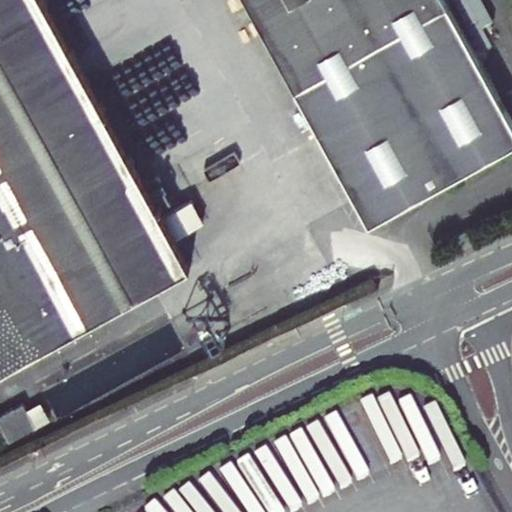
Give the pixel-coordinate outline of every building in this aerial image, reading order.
[(18,0),(0,0),(0,366),(169,273),(18,0)] [(190,262),(45,0),(18,0),(169,273),(190,262)] [(248,0),(370,219),(511,140),(511,120),(445,0),(248,0)] [(504,3),(486,13),(492,24),(510,14),(504,3)] [(23,402),(0,413),(0,421),(9,439),(35,424),(23,402)]
